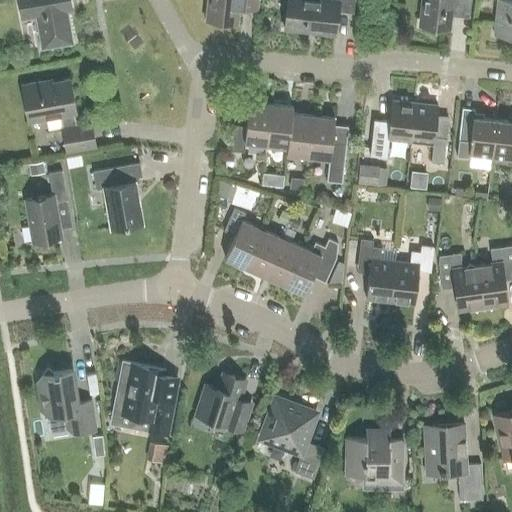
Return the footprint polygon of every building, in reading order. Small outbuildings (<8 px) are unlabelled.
[(71,43),(66,12),(71,11),(68,0),(18,0),(22,19),(36,16),(42,48),(71,43)] [(257,0),(206,0),(204,21),(236,24),(238,10),(256,12),(257,0)] [(352,13),(353,0),(337,0),(334,0),(287,0),(284,30),(335,35),(337,11),(352,13)] [(468,18),(470,0),(423,0),(420,27),(446,30),(448,16),(468,18)] [(511,0),(496,0),(493,35),(511,37),(511,0)] [(65,152),(95,146),(91,123),(75,125),(73,114),(75,113),(69,79),(40,84),(40,82),(20,85),(27,122),(61,116),(63,128),(61,128),(65,152)] [(410,142),(414,103),(391,100),(388,132),(375,131),(372,156),(385,157),(387,139),(410,142)] [(266,145),(270,104),(248,102),(245,126),(233,125),(231,150),(243,151),(244,143),(266,145)] [(414,103),(410,142),(432,144),(430,162),(443,164),(446,139),(433,137),(437,106),(414,103)] [(285,148),(291,113),(292,107),(270,104),(266,145),(285,148)] [(490,157),(495,120),(473,117),(474,109),(461,108),(456,157),(468,158),(468,154),(490,157)] [(307,157),(312,116),(291,113),(285,148),(285,154),(307,157)] [(312,116),(307,157),(328,159),(326,181),(341,183),(345,144),(331,143),(334,118),(312,116)] [(511,121),(495,120),(490,157),(511,159),(511,121)] [(30,175),(45,173),(43,161),(28,164),(30,175)] [(137,177),(141,177),(139,163),(92,171),(95,190),(103,189),(110,229),(141,223),(134,183),(138,182),(137,177)] [(26,199),(33,242),(59,238),(54,204),(66,202),(61,171),(47,173),(51,195),(26,199)] [(262,172),(261,183),(282,185),(283,174),(262,172)] [(216,195),(232,200),(236,186),(218,180),(216,195)] [(232,200),(252,206),(258,189),(238,183),(232,200)] [(440,198),(428,197),(427,211),(439,212),(440,198)] [(224,258),(244,267),(261,229),(241,221),(245,213),(233,208),(223,231),(234,236),(224,258)] [(264,276),(283,285),(300,247),(290,242),(295,231),(286,227),(281,238),(280,238),(264,276)] [(264,276),(280,238),(261,229),(244,267),(264,276)] [(310,251),(300,247),(283,285),(303,294),(311,276),(324,282),(335,257),(337,243),(327,239),(324,247),(314,242),(310,251)] [(390,301),(394,261),(379,259),(380,248),(371,247),(372,240),(360,239),(357,264),(369,265),(365,299),(390,301)] [(394,261),(390,301),(414,304),(418,271),(430,272),(433,247),(420,245),(419,252),(410,251),(409,263),(394,261)] [(476,265),(482,306),(507,302),(503,275),(511,273),(511,245),(489,249),(491,263),(476,265)] [(482,306),(476,265),(461,267),(459,253),(438,256),(437,264),(440,283),(453,282),(457,309),(482,306)] [(167,434),(177,382),(163,379),(165,370),(121,361),(112,412),(154,420),(152,431),(167,434)] [(47,431),(67,428),(74,434),(94,430),(89,401),(74,403),(72,391),(74,388),(71,370),(52,373),(46,369),(37,382),(41,411),(44,413),(47,431)] [(241,431),(250,405),(236,400),(238,396),(239,397),(245,380),(223,373),(218,389),(205,385),(195,415),(227,426),(227,427),(241,431)] [(312,479),(323,449),(305,442),(315,412),(274,397),(259,439),(300,454),(293,472),(312,479)] [(511,410),(493,415),(503,459),(511,457),(511,410)] [(458,500),(482,499),(480,463),(465,464),(463,424),(423,426),(425,473),(445,472),(444,470),(457,469),(458,500)] [(389,430),(381,430),(365,430),(365,438),(346,438),(345,475),(374,476),(373,484),(364,484),(364,488),(401,489),(401,485),(402,439),(389,439),(389,430)]
